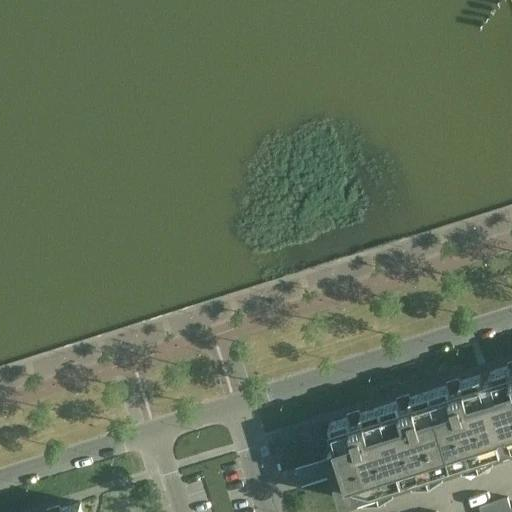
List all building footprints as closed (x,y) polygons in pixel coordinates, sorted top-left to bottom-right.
[(511,446),(511,364),(489,372),(491,379),(482,382),(504,449),(511,446)] [(480,375),(460,381),(429,391),(453,466),(504,449),(482,382),(480,375)] [(453,466),(429,391),(379,407),(403,481),(453,466)] [(403,481),(379,407),(329,423),(336,445),(327,454),(326,454),(340,498),(342,497),(348,499),(403,481)] [(479,506),(481,511),(499,511),(511,508),(508,497),(479,506)] [(83,511),(81,502),(48,511),(83,511)]
